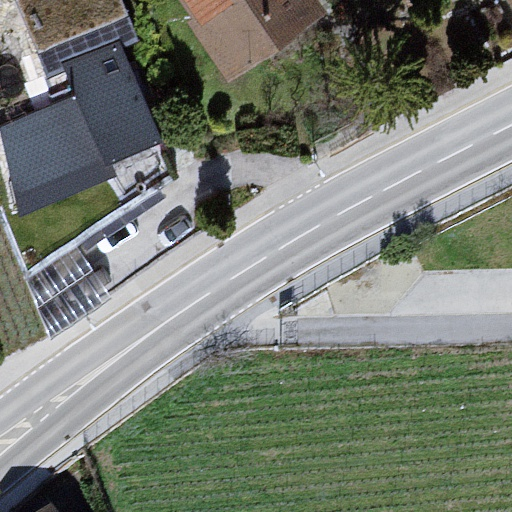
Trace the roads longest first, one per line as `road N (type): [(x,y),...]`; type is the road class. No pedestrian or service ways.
road 1 (secondary): [(153,330),(329,217),(511,122)]
road 2 (secondary): [(0,476),(153,330)]
road 3 (secondary): [(153,330),(0,422)]
